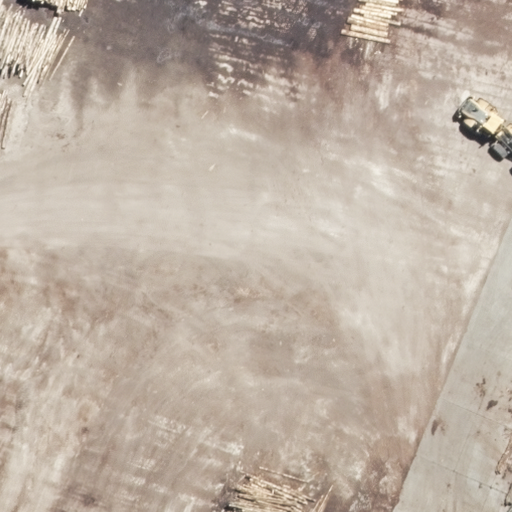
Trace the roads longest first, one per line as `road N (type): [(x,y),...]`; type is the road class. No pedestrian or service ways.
road 1 (track): [(0,216),(48,201),(237,212),(511,248)]
road 2 (track): [(431,511),(511,309)]
